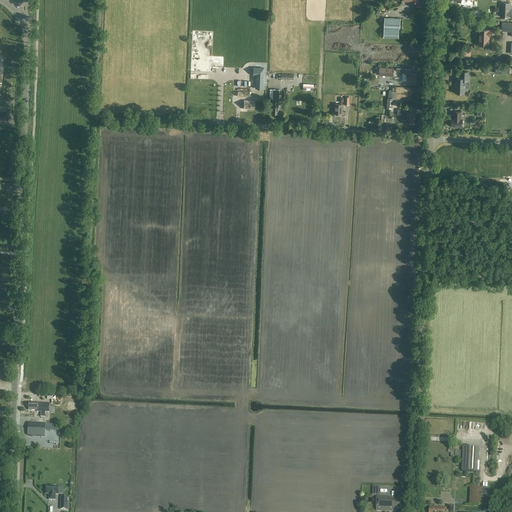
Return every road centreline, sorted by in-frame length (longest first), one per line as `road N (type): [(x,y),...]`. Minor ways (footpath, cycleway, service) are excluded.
road 1 (secondary): [(10,511),(27,43),(17,8)]
road 2 (unclassified): [(413,511),(431,138)]
road 3 (unclassified): [(431,138),(169,121)]
road 4 (unclassified): [(431,138),(436,0)]
